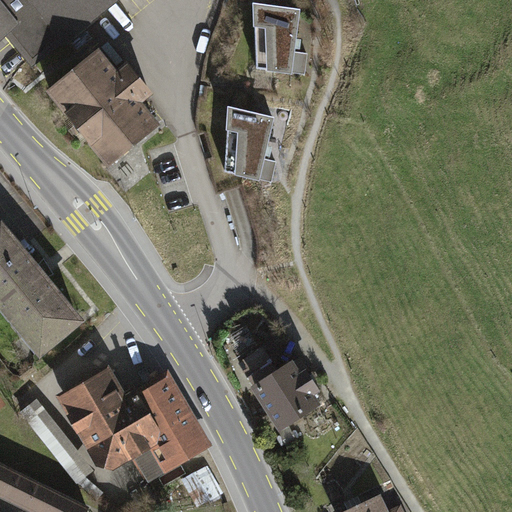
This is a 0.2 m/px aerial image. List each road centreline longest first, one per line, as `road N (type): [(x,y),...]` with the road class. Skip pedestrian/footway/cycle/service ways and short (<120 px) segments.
road 1 (tertiary): [(268,511),(212,396),(151,302),(87,213),(0,119)]
road 2 (track): [(349,399),(286,316),(231,278)]
road 3 (track): [(419,511),(349,399)]
